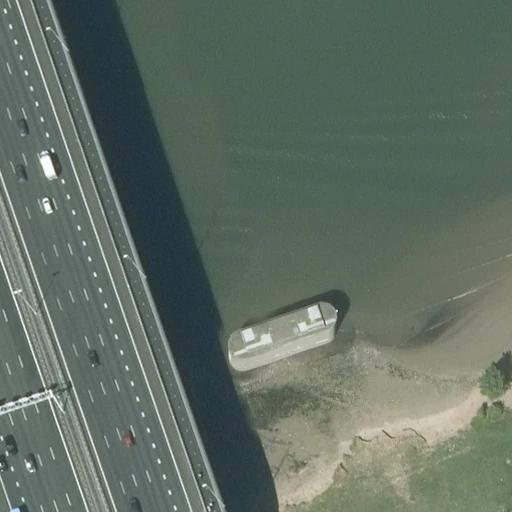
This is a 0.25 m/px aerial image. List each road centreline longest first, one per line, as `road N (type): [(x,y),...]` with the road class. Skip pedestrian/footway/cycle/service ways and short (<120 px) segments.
road 1 (motorway): [(149,511),(0,70)]
road 2 (motorway): [(0,339),(58,511)]
